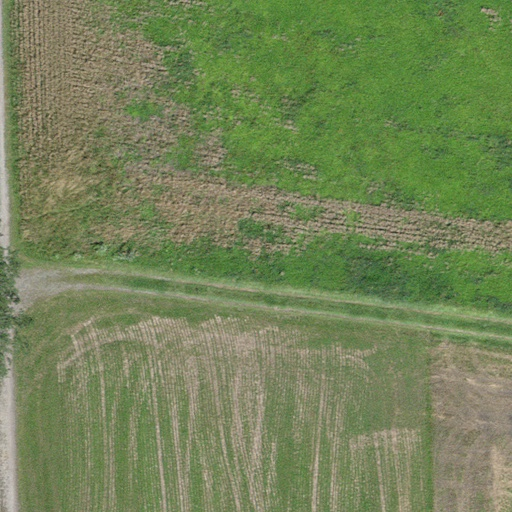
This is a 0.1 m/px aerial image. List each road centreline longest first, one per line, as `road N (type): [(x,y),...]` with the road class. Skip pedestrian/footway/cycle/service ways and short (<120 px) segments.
road 1 (track): [(2,315),(51,277),(111,276),(511,334)]
road 2 (track): [(4,511),(0,80)]
